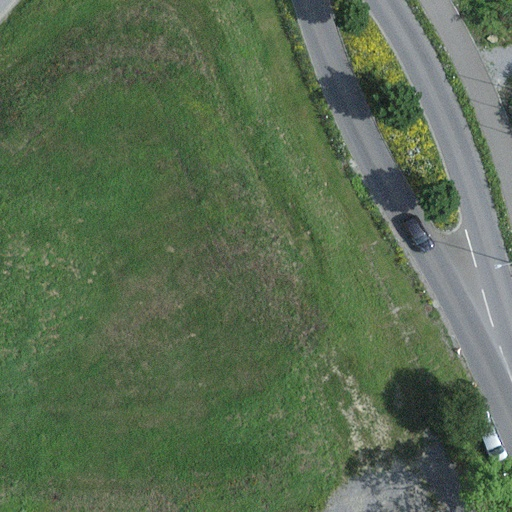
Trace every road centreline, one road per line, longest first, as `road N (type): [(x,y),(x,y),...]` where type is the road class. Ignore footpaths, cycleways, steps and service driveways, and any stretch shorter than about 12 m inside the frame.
road 1 (secondary): [(320,0),(324,41),(412,230),(472,274)]
road 2 (secondary): [(472,274),(471,193),(390,0)]
